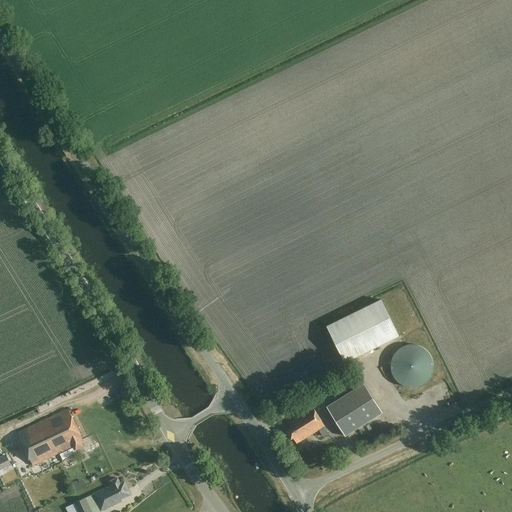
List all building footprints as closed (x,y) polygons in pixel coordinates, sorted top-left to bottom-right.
[(398,336),(380,301),(326,327),(344,363),(398,336)] [(433,368),(433,366),(433,365),(433,363),(432,361),(432,359),(431,357),(430,356),(429,354),(428,353),(427,351),(425,350),(424,349),(422,348),(421,347),(419,346),(417,346),(415,345),(413,345),(412,345),(410,345),(408,345),(406,346),(404,346),(402,347),(401,348),(399,349),(398,350),(396,351),(395,353),(394,354),(393,356),(392,357),(391,359),(391,361),(390,363),(390,365),(390,366),(390,368),(390,370),(391,372),(391,374),(392,376),(393,377),(394,379),(395,380),(396,382),(398,383),(399,384),(401,385),(402,386),(404,387),(406,387),(408,388),(410,388),(412,388),(413,388),(415,388),(417,387),(419,387),(421,386),(422,385),(424,384),(425,383),(427,382),(428,380),(429,379),(430,377),(431,376),(432,374),(432,372),(433,370),(433,368)] [(327,407),(345,436),(382,413),(380,410),(382,409),(363,380),(326,404),(328,407),(327,407)] [(325,427),(312,407),(287,422),(291,428),(286,431),(291,440),(293,438),(297,444),(325,427)] [(82,437),(68,409),(17,433),(33,466),(74,446),(76,450),(83,447),(79,438),(82,437)] [(19,430),(27,427),(23,416),(15,419),(19,430)] [(136,428),(145,433),(149,426),(139,421),(136,428)] [(120,484),(117,478),(110,482),(112,485),(92,494),(101,511),(122,501),(121,499),(130,495),(128,491),(129,490),(125,482),(120,484)] [(92,511),(85,498),(74,503),(78,511),(92,511)]
